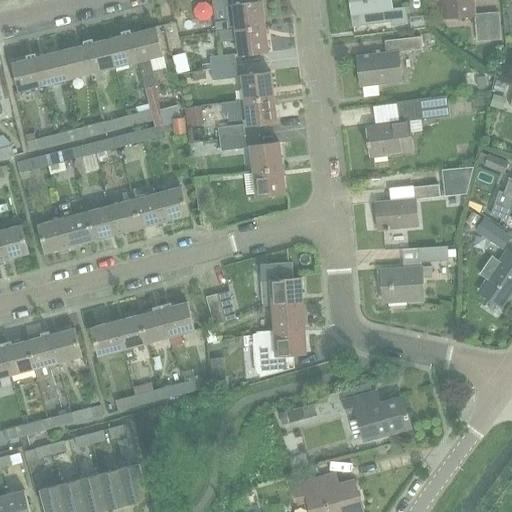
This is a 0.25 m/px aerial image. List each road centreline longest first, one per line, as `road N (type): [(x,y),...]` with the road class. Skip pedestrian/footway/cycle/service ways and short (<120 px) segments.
road 1 (residential): [(0,299),(331,217)]
road 2 (residential): [(499,387),(455,354),(349,326),(331,217)]
road 3 (residential): [(331,217),(310,0)]
road 4 (tertiary): [(417,511),(499,387)]
